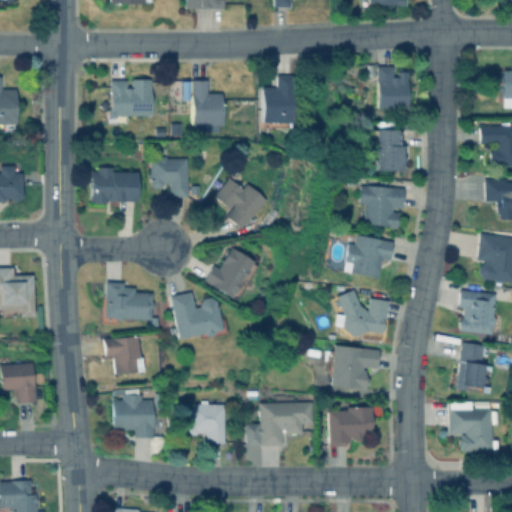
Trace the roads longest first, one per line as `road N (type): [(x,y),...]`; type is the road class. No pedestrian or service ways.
road 1 (residential): [(511,31),(214,45),(0,41)]
road 2 (residential): [(413,511),(410,347),(441,173),(442,32)]
road 3 (tertiary): [(57,142),(76,511)]
road 4 (residential): [(75,468),(413,481)]
road 5 (tertiary): [(59,0),(57,142)]
